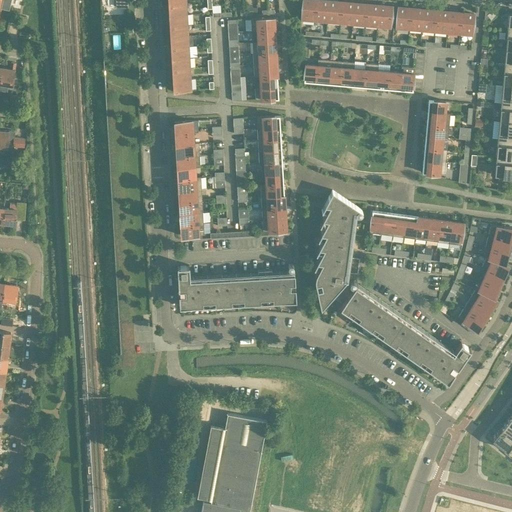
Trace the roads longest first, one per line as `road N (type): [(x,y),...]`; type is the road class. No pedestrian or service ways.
road 1 (residential): [(429,409),(328,346),(262,333),(167,333),(146,0)]
road 2 (residential): [(1,511),(31,343),(33,249)]
road 3 (residential): [(429,409),(450,393),(511,293)]
